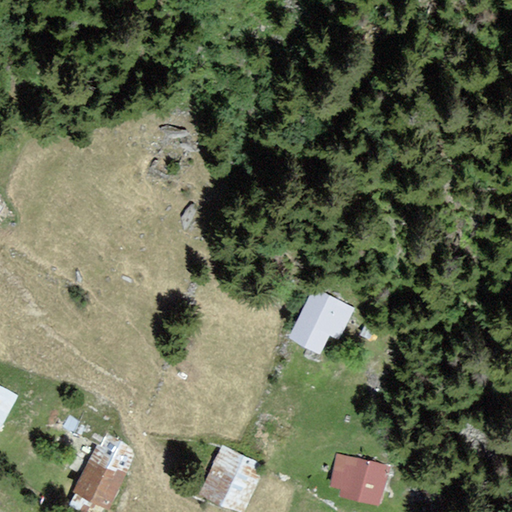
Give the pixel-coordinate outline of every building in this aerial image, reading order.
[(352,309),(313,289),(288,337),(320,353),(331,333),(338,336),(352,309)] [(0,423),(15,396),(0,387),(0,423)] [(136,451),(108,436),(101,449),(98,447),(75,489),(79,492),(72,504),(87,511),(97,511),(102,503),(107,505),(136,451)] [(243,511),(264,464),(224,447),(203,496),(241,511),(243,511)] [(388,468),(339,457),(333,484),(345,486),(343,496),(380,504),(388,468)]
